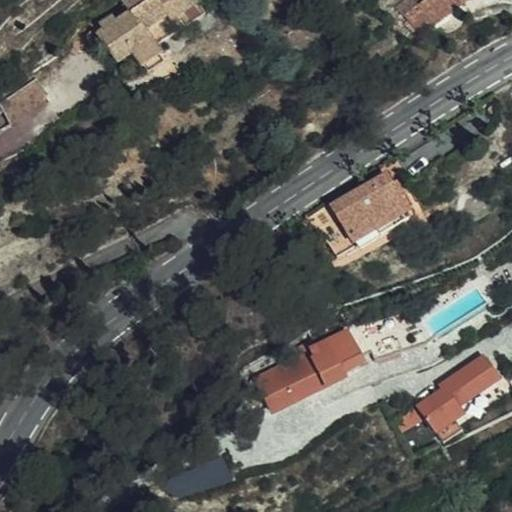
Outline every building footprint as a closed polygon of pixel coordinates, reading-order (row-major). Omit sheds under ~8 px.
[(215,7),(210,0),(133,0),(138,7),(123,17),(116,9),(102,19),(108,26),(102,31),(122,60),(141,46),(152,61),(154,59),(157,63),(171,54),(168,49),(170,47),(166,41),(190,25),(182,13),(188,9),(196,21),(215,7)] [(394,0),(394,1),(417,28),(429,20),(458,0),(394,0)] [(200,25),(196,21),(188,9),(182,13),(190,25),(194,31),(200,25)] [(90,39),(102,31),(108,26),(102,19),(86,31),(90,39)] [(36,69),(42,76),(55,95),(56,96),(82,76),(63,49),(36,69)] [(55,95),(42,76),(7,96),(20,120),(55,95)] [(402,191),(393,176),(335,209),(349,233),(351,231),(356,240),(406,212),(397,194),(402,191)] [(93,228),(93,241),(106,232),(113,225),(106,223),(98,223),(93,228)] [(326,355),(310,363),(278,379),(261,387),(263,391),(252,396),(256,404),(267,398),(273,410),(344,376),(339,367),(360,356),(350,338),(324,351),(326,355)] [(453,359),(464,373),(487,357),(477,344),(453,359)] [(421,407),(438,432),(458,419),(467,413),(461,405),(501,377),(487,357),(464,373),(447,385),(449,389),(421,407)] [(261,387),(278,379),(273,370),(256,379),(261,387)] [(458,419),(438,432),(446,443),(466,430),(458,419)] [(226,456),(185,467),(191,491),(232,480),(226,456)]
